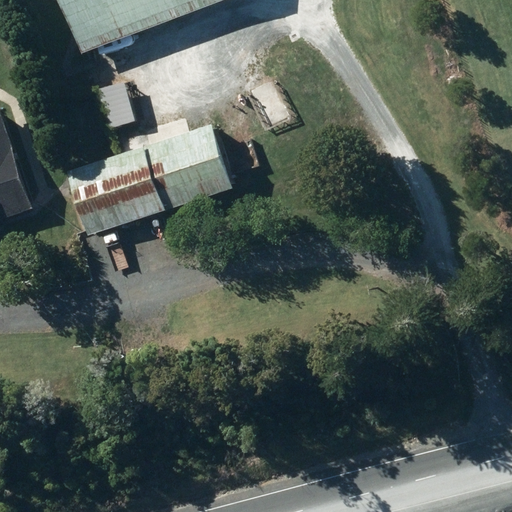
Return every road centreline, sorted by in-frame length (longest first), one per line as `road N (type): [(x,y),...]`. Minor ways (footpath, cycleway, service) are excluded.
road 1 (unclassified): [(230,511),(511,441)]
road 2 (unknown): [(510,442),(434,248)]
